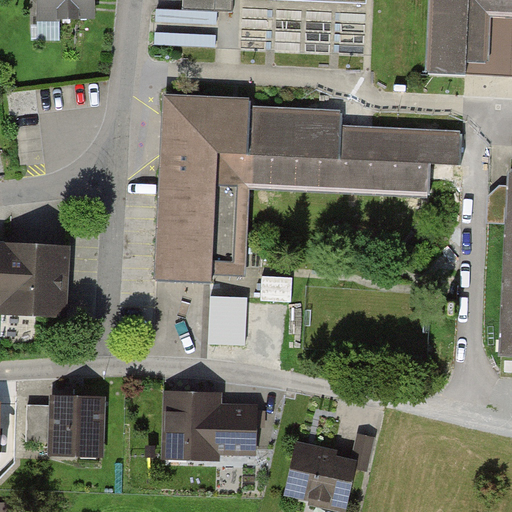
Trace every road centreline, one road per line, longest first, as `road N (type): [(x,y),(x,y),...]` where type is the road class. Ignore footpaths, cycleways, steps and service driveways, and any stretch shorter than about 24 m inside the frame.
road 1 (residential): [(472,417),(221,371),(102,364)]
road 2 (residential): [(115,147),(102,364)]
road 3 (residential): [(131,0),(115,147)]
road 4 (residential): [(115,147),(66,185),(0,194)]
